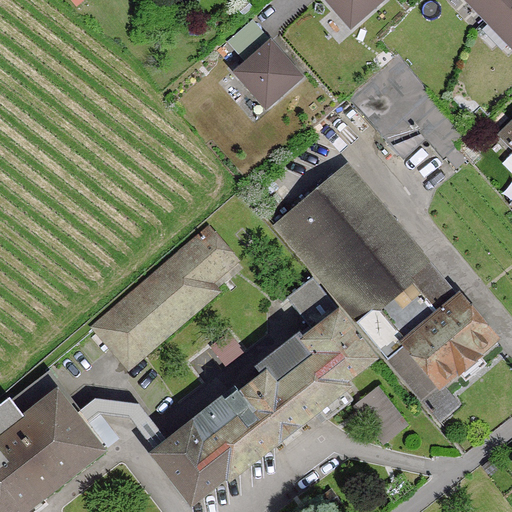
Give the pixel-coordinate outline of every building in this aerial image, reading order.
[(381,0),(326,0),(351,27),(381,0)] [(466,0),(486,19),(505,0),(466,0)] [(511,0),(505,0),(486,19),(511,47),(511,0)] [(300,78),(270,44),(236,73),(266,107),(300,78)] [(466,138),(397,54),(347,97),(403,159),(425,139),(425,140),(427,139),(444,159),(466,138)] [(511,123),(499,137),(511,150),(511,123)] [(336,176),(275,226),(390,362),(463,303),(459,298),(448,307),(418,270),(416,272),(336,176)] [(236,260),(210,230),(96,328),(129,365),(215,292),(205,280),(231,257),(235,260),(236,260)] [(155,455),(192,503),(229,474),(230,476),(280,437),(281,437),(295,426),(317,408),(327,420),(353,400),(344,388),(345,387),(343,384),(375,360),(313,279),(292,295),(314,324),(256,368),(264,379),(241,397),(237,391),(168,445),(157,453),(155,455)] [(463,303),(390,362),(438,420),(456,404),(440,385),(457,370),(458,371),(477,355),(476,354),(493,340),(463,303)] [(0,511),(21,511),(101,451),(100,450),(98,452),(80,429),(99,414),(130,418),(157,453),(168,445),(138,405),(95,400),(74,416),(49,384),(55,379),(49,372),(20,395),(33,412),(25,418),(9,399),(0,405),(0,511)]
